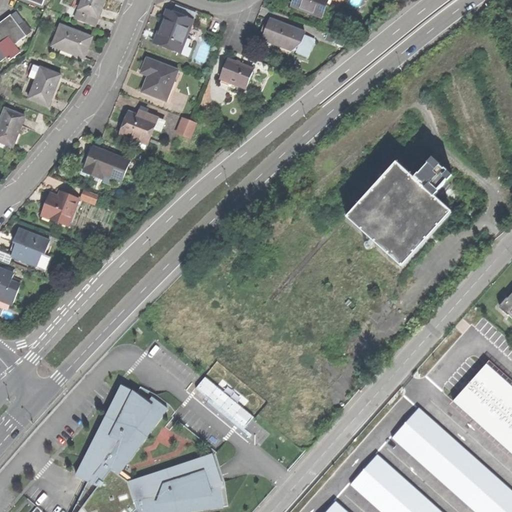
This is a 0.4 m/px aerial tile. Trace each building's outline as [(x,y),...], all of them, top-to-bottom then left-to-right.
[(106,0),(83,0),(80,8),(100,15),(105,4),(106,0)] [(293,0),(292,5),(322,16),(326,5),(327,0),(293,0)] [(334,8),(326,5),(322,16),(330,19),(334,8)] [(97,24),(100,15),(80,8),(77,17),(97,24)] [(156,43),(182,53),(189,33),(195,19),(169,9),(163,26),(156,43)] [(18,11),(12,15),(20,26),(26,21),(18,11)] [(3,22),(0,24),(0,39),(2,42),(0,44),(0,46),(8,58),(10,61),(22,52),(16,44),(28,35),(20,26),(12,15),(3,22)] [(297,28),(270,18),(266,29),(263,39),(289,48),(297,28)] [(92,35),(62,25),(53,50),(81,60),(83,55),(85,56),(88,46),(92,35)] [(307,32),(297,28),(289,48),(292,49),(303,43),(307,32)] [(194,35),(189,33),(182,53),(190,56),(193,49),(190,47),(194,35)] [(0,60),(2,63),(8,58),(0,46),(0,60)] [(180,70),(149,58),(146,65),(143,73),(150,76),(144,92),(168,100),(173,88),(170,87),(173,78),(176,79),(180,70)] [(235,62),(228,59),(221,79),(247,88),(254,69),(235,62)] [(31,76),(38,79),(43,67),(32,63),(30,68),(33,69),(31,76)] [(63,74),(43,67),(38,79),(31,98),(52,105),(57,89),(63,74)] [(139,107),(136,114),(145,118),(147,113),(148,110),(139,107)] [(27,116),(7,109),(0,127),(0,145),(14,151),(20,134),(27,116)] [(126,135),(148,144),(154,130),(159,118),(147,113),(145,118),(136,114),(131,112),(127,122),(123,134),(126,135)] [(198,122),(184,117),(179,131),(193,136),(198,122)] [(165,121),(159,118),(154,130),(162,133),(163,129),(162,129),(165,121)] [(146,149),(148,144),(126,135),(124,140),(146,149)] [(88,158),(83,172),(98,177),(100,172),(124,181),(131,160),(110,152),(110,154),(101,151),(102,149),(92,146),(88,158)] [(349,218),(404,266),(452,212),(435,197),(439,192),(442,196),(452,185),(448,181),(453,176),(446,170),(445,171),(439,166),(440,164),(433,158),(428,163),(430,165),(420,175),(419,174),(414,179),(398,164),(349,218)] [(83,198),(98,203),(101,194),(87,188),(83,198)] [(51,218),(70,225),(80,198),(62,191),(60,195),(51,192),(48,201),(45,211),(53,214),(51,218)] [(14,255),(39,264),(43,251),(47,253),(52,239),(21,228),(17,237),(20,238),(18,243),(14,255)] [(6,269),(0,266),(0,298),(22,307),(29,286),(27,286),(22,284),(20,284),(22,277),(5,271),(6,269)] [(461,346),(466,350),(471,345),(488,361),(493,355),(487,350),(503,333),(492,323),(482,334),(476,329),(461,346)] [(140,392),(123,385),(80,474),(90,483),(73,511),(191,511),(225,508),(226,485),(215,454),(219,452),(175,416),(177,410),(170,403),(159,393),(143,386),(140,392)] [(511,511),(511,470),(510,468),(502,462),(465,428),(403,497),(400,501),(389,511),(511,511)] [(511,460),(507,456),(502,462),(510,468),(511,465),(511,460)] [(325,498),(326,499),(318,509),(316,508),(314,510),(316,511),(315,511),(389,511),(400,501),(394,495),(358,464),(357,465),(356,463),(354,465),(356,467),(348,475),(347,474),(345,476),(346,477),(338,487),(336,485),(335,487),(336,489),(329,497),(327,496),(325,498)] [(394,495),(400,501),(403,497),(397,492),(394,495)]
